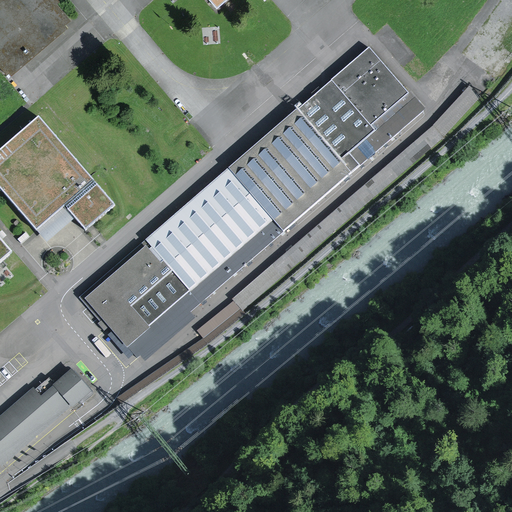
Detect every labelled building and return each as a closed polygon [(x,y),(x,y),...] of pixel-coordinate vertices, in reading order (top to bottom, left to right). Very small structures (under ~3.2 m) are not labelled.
[(0,0),(0,67),(6,75),(71,20),(53,0),(0,0)] [(209,0),(217,8),(226,0),(209,0)] [(386,0),(381,5),(393,19),(414,0),(386,0)] [(456,0),(444,0),(406,34),(417,48),(463,8),(456,0)] [(511,10),(477,58),(500,75),(511,58),(511,10)] [(446,28),(428,51),(438,58),(456,35),(446,28)] [(120,326),(147,358),(434,111),(379,47),(307,110),(306,109),(238,167),(239,168),(90,297),(110,321),(108,323),(114,331),(120,326)] [(233,301),(242,310),(442,138),(480,97),(471,88),(434,128),(233,301)] [(38,117),(0,150),(0,189),(36,231),(65,206),(85,231),(115,205),(38,117)] [(0,238),(0,262),(12,252),(0,238)] [(54,383),(49,378),(0,419),(0,462),(0,463),(70,403),(72,406),(79,400),(89,391),(71,371),(60,381),(59,379),(54,383)]
